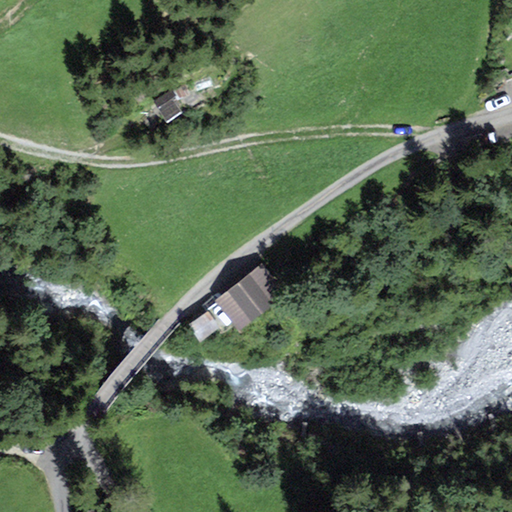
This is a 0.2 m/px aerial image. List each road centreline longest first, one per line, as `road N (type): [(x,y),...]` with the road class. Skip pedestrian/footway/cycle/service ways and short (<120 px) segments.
road 1 (track): [(443,133),(295,136),(143,162),(101,162),(0,137)]
road 2 (track): [(126,511),(79,431),(131,449)]
